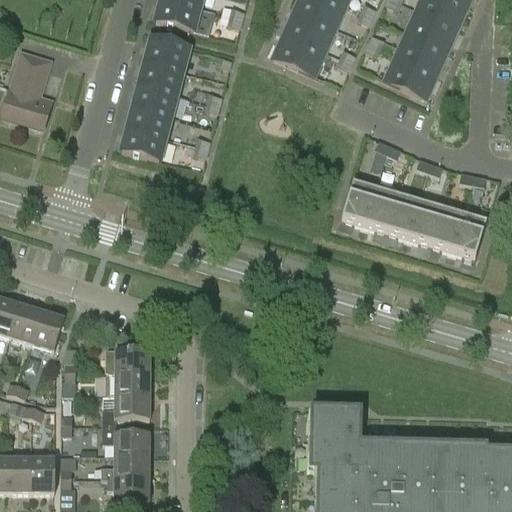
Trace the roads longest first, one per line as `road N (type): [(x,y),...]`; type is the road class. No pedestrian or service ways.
road 1 (tertiary): [(511,353),(61,218)]
road 2 (residential): [(171,511),(177,328),(156,314),(0,267)]
road 3 (residential): [(61,218),(124,0)]
road 4 (residential): [(341,114),(421,148),(511,173)]
